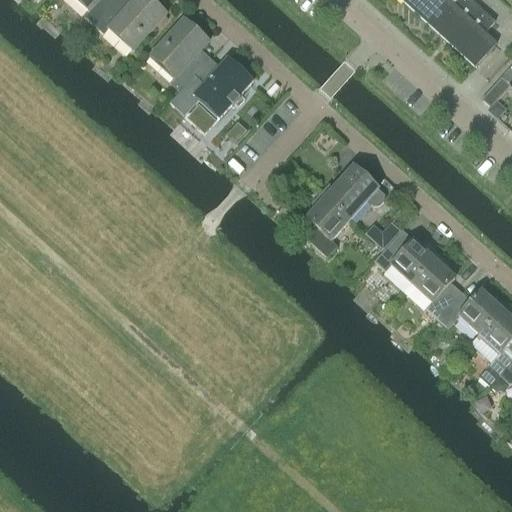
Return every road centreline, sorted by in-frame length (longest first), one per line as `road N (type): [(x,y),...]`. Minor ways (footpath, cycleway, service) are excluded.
road 1 (track): [(0,207),(329,511)]
road 2 (residential): [(511,287),(317,107)]
road 3 (residential): [(511,162),(379,38)]
road 4 (residential): [(317,107),(199,0)]
